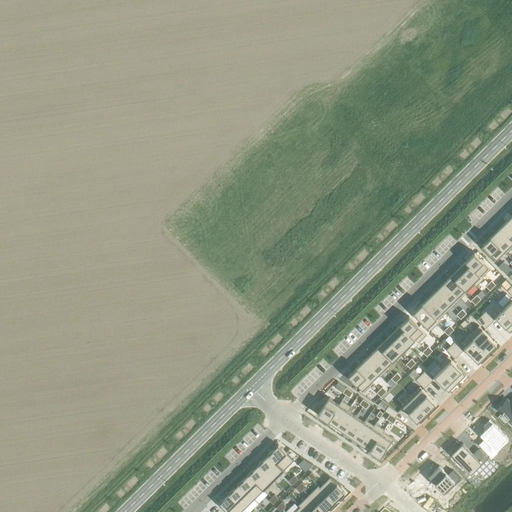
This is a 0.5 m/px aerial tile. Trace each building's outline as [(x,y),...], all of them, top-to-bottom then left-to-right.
[(511,229),(505,222),(497,230),(511,244),(511,229)] [(511,244),(497,230),(490,237),(506,253),(511,247),(511,244)] [(490,237),(482,245),(496,259),(504,252),(506,253),(490,237)] [(474,252),(466,260),(483,278),(484,278),(482,276),(490,268),(474,252)] [(466,260),(459,268),(476,286),(483,278),(466,260)] [(459,268),(451,275),(467,291),(474,284),(476,286),(459,268)] [(451,275),(444,282),(460,298),(467,291),(451,275)] [(444,282),(437,289),(453,305),(460,298),(444,282)] [(437,289),(429,296),(445,312),(453,305),(437,289)] [(429,296),(422,303),(440,321),(438,319),(445,312),(429,296)] [(511,299),(510,298),(502,306),(511,316),(511,299)] [(422,303),(413,312),(431,330),(440,321),(422,303)] [(511,316),(502,306),(493,315),(509,331),(511,328),(511,316)] [(485,311),(481,316),(489,324),(494,320),(485,311)] [(409,316),(401,324),(418,342),(426,334),(409,316)] [(481,316),(477,320),(485,328),(489,324),(481,316)] [(401,324),(393,331),(409,348),(410,347),(408,345),(415,339),(418,342),(401,324)] [(479,326),(469,335),(487,353),(496,344),(479,326)] [(393,331),(386,338),(402,355),(409,348),(393,331)] [(469,335),(460,344),(478,362),(487,353),(469,335)] [(386,338),(379,346),(393,360),(400,353),(402,355),(386,338)] [(455,341),(451,345),(459,354),(463,350),(455,341)] [(451,345),(446,350),(455,358),(459,354),(451,345)] [(379,346),(371,353),(387,369),(388,368),(386,367),(393,360),(379,346)] [(371,353),(364,360),(380,376),(387,369),(371,353)] [(448,356),(439,364),(457,382),(465,374),(448,356)] [(364,360),(357,367),(373,383),(372,381),(378,375),(380,376),(364,360)] [(442,368),(434,376),(448,391),(457,382),(439,364),(439,365),(442,368)] [(357,367),(348,376),(364,392),(373,383),(357,367)] [(424,371),(420,375),(428,384),(433,380),(424,371)] [(420,375),(416,379),(424,388),(428,384),(420,375)] [(420,387),(410,396),(426,412),(436,403),(420,387)] [(410,396),(401,405),(417,421),(426,412),(410,396)] [(329,397),(317,414),(328,421),(342,400),(339,404),(329,397)] [(507,399),(497,409),(511,425),(511,402),(511,403),(507,399)] [(342,400),(328,421),(336,427),(350,406),(342,400)] [(350,406),(336,427),(344,433),(356,416),(348,410),(351,406),(350,406)] [(388,406),(385,411),(394,417),(398,412),(388,406)] [(356,416),(344,433),(353,438),(366,420),(365,419),(364,421),(356,416)] [(484,438),(478,444),(492,459),(498,453),(497,451),(509,438),(490,418),(483,425),(485,428),(480,434),(484,438)] [(366,420),(353,438),(361,444),(375,424),(375,423),(374,425),(366,420)] [(375,424),(361,444),(370,450),(384,429),(375,424)] [(384,429),(370,450),(380,457),(384,451),(386,452),(393,444),(390,442),(393,438),(383,432),(384,430),(384,429)] [(462,443),(451,454),(471,474),(481,464),(482,465),(488,458),(478,448),(473,454),(462,443)] [(268,454),(283,470),(294,460),(278,444),(272,450),(273,451),(269,455),(268,454)] [(258,464),(274,480),(283,470),(268,454),(262,460),(263,460),(259,464),(258,464)] [(249,473),(248,474),(264,490),(274,480),(258,464),(252,470),(253,470),(249,474),(249,473)] [(434,471),(424,480),(433,489),(430,492),(435,496),(437,494),(443,500),(453,490),(456,493),(461,488),(449,476),(444,481),(434,471)] [(239,483),(238,484),(254,499),(264,490),(248,474),(243,479),(243,480),(239,484),(239,483)] [(318,485),(335,503),(335,502),(339,498),(339,499),(345,493),(330,477),(320,487),(318,485)] [(229,493),(244,509),(254,499),(238,484),(233,489),(229,493)] [(318,485),(308,495),(324,511),(325,511),(329,508),(335,503),(318,485)] [(219,503),(218,503),(227,511),(247,511),(244,509),(229,493),(223,499),(219,503)] [(324,511),(308,495),(298,505),(305,511),(324,511)]
